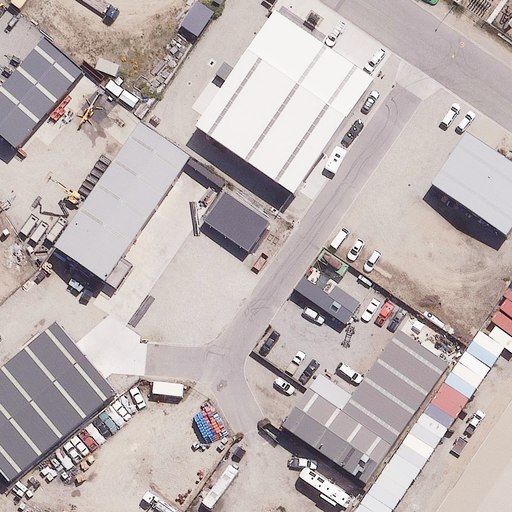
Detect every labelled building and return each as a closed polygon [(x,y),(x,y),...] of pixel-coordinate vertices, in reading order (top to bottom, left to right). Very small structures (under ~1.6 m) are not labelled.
[(194,126),(293,194),(373,78),(274,10),(194,126)] [(84,72),(44,37),(0,87),(0,134),(17,149),(84,72)] [(189,157),(139,122),(54,246),(104,281),(189,157)] [(511,226),(511,164),(467,134),(429,188),(503,239),(511,226)] [(225,193),(205,222),(249,252),(268,223),(225,193)] [(297,288),(345,324),(361,303),(313,267),(297,288)] [(0,470),(9,482),(117,394),(58,322),(0,369),(0,470)] [(281,426),(365,485),(448,366),(397,331),(352,395),(318,372),(281,426)]
